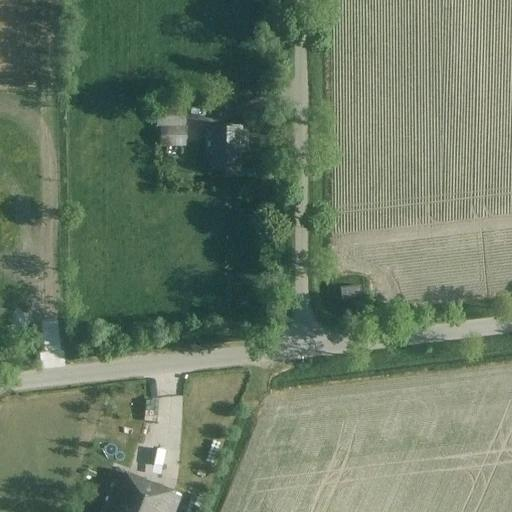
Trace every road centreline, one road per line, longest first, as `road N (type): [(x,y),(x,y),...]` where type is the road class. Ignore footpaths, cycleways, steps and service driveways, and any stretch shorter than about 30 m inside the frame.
road 1 (residential): [(305,347),(300,0)]
road 2 (tertiary): [(0,384),(305,347)]
road 3 (tertiary): [(305,347),(511,323)]
